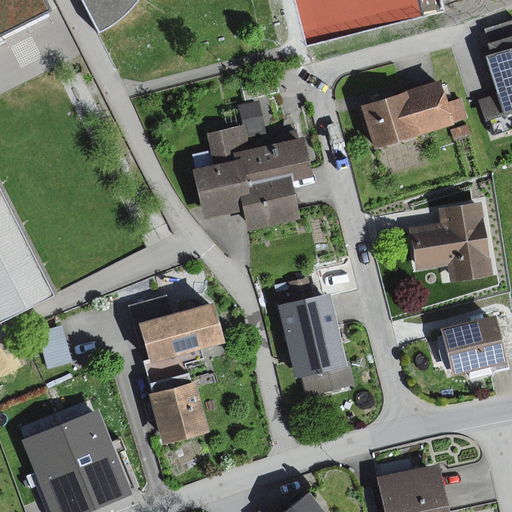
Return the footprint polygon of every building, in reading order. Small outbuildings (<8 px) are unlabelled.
[(0,0),(0,41),(55,14),(48,0),(0,0)] [(75,0),(92,32),(109,20),(123,8),(129,0),(75,0)] [(486,52),(479,55),(492,94),(476,100),(482,120),(486,119),(491,135),(511,128),(511,18),(482,28),(486,42),(483,42),(486,52)] [(244,102),(278,93),(273,72),(239,81),(244,102)] [(435,78),(354,104),(368,148),(465,118),(459,98),(443,103),(435,78)] [(235,105),(238,124),(240,124),(244,137),(264,134),(256,100),(235,105)] [(212,164),(188,170),(199,217),(238,208),(243,229),(295,217),(287,181),(308,176),(298,134),(296,135),(295,129),(277,134),(278,138),(246,146),(244,137),(240,124),(238,124),(204,132),(212,164)] [(467,125),(449,130),(452,142),(470,136),(467,125)] [(0,198),(0,318),(49,293),(0,198)] [(438,222),(406,227),(413,271),(444,266),(447,282),(490,275),(478,201),(436,208),(438,222)] [(292,304),(276,308),(289,361),(294,360),(303,397),(352,384),(346,361),(341,362),(324,295),(311,298),(306,276),(286,281),(292,304)] [(137,348),(138,348),(142,360),(140,360),(146,381),(183,371),(184,371),(182,363),(201,357),(197,346),(217,341),(206,300),(168,310),(164,295),(126,305),(137,348)] [(490,314),(436,328),(448,375),(501,362),(490,314)] [(35,332),(46,369),(70,362),(59,325),(35,332)] [(147,391),(143,393),(157,444),(204,431),(190,379),(185,380),(183,371),(146,381),(145,382),(147,391)] [(59,426),(93,511),(131,496),(98,411),(59,426)] [(21,440),(48,511),(89,511),(93,511),(59,426),(21,440)] [(443,511),(433,463),(372,476),(379,511),(443,511)] [(269,511),(264,505),(254,511),(321,511),(303,488),(272,511),(269,511)]
